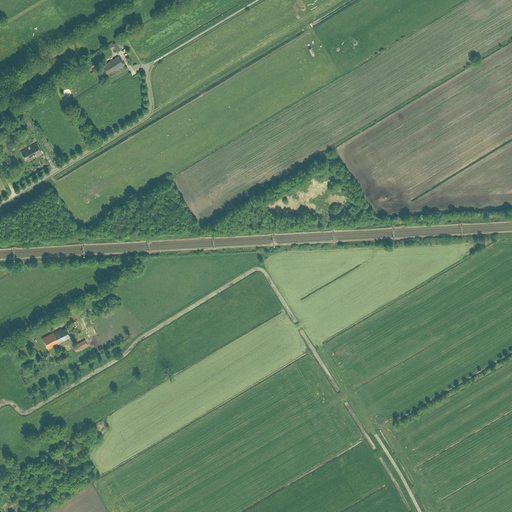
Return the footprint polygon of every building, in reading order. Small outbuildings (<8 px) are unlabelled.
[(62,52),(65,50),(61,44),(58,46),(59,47),(50,52),(53,57),(62,52)] [(116,70),(124,65),(118,56),(105,64),(106,65),(103,68),(107,74),(115,69),(116,70)] [(75,67),(78,73),(85,69),(82,63),(75,67)] [(36,156),(43,153),(37,143),(29,146),(29,147),(21,152),(26,160),(26,159),(35,154),(36,156)] [(52,317),(55,322),(58,321),(63,318),(70,314),(76,311),(81,309),(78,303),(73,307),(67,310),(61,313),(60,313),(59,314),(55,316),(55,315),(52,317)] [(59,343),(81,331),(76,321),(65,327),(65,328),(61,330),(61,329),(51,334),(42,338),(48,349),(58,343),(59,343)] [(76,352),(88,345),(85,339),(73,346),(76,352)]
